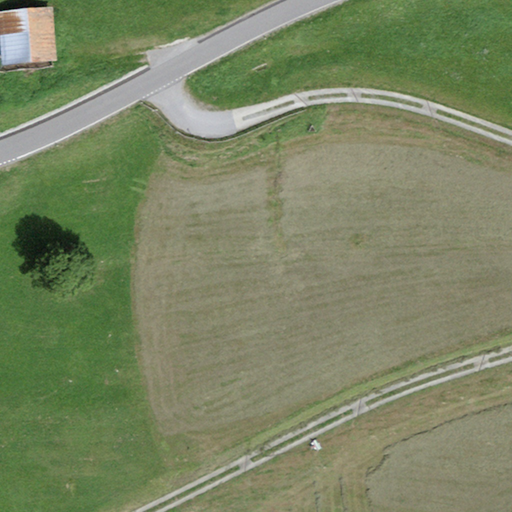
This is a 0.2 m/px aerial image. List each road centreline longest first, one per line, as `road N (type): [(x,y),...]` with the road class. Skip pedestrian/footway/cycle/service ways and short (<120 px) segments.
road 1 (track): [(154,82),(185,119),(200,122),(344,95),(412,103),(511,135)]
road 2 (track): [(511,357),(397,394),(163,511)]
road 3 (unclassified): [(315,0),(89,115),(0,151)]
